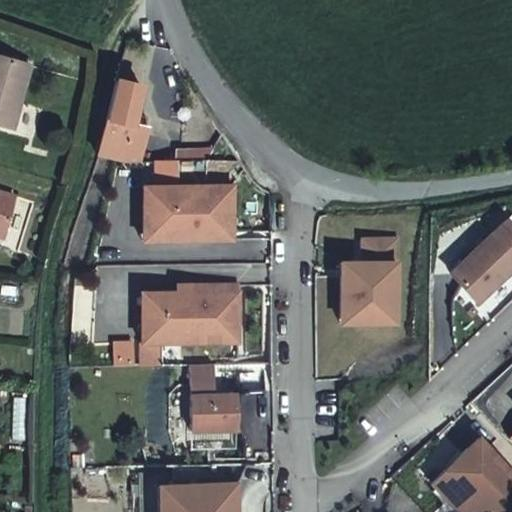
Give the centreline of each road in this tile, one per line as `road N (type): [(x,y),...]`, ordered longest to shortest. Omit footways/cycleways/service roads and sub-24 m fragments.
road 1 (track): [(163,3),(132,17),(113,45),(51,271),(40,372),(42,511)]
road 2 (residential): [(297,175),(300,511)]
road 3 (residential): [(306,511),(511,325)]
road 4 (residential): [(162,0),(216,98),(297,175)]
road 5 (residential): [(297,175),(394,190),(511,176)]
